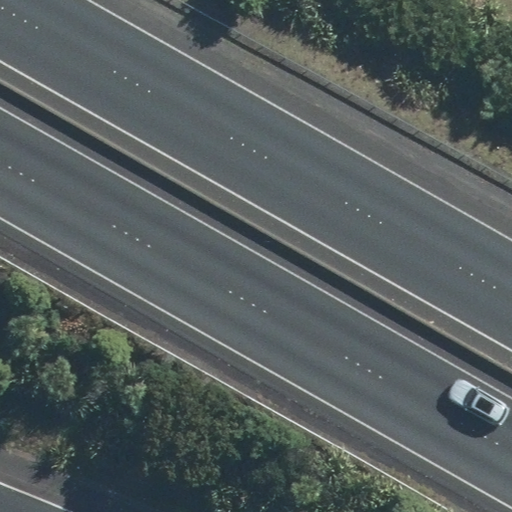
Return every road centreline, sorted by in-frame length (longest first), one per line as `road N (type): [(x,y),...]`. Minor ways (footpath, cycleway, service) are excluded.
road 1 (motorway): [(0,3),(511,294)]
road 2 (motorway): [(511,458),(0,167)]
